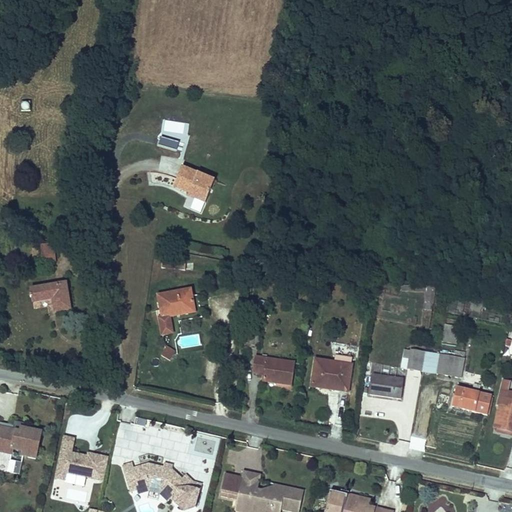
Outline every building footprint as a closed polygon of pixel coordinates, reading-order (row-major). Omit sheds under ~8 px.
[(208,196),(221,200),(228,173),(193,162),(187,184),(210,191),(208,196)] [(56,245),(41,246),(43,262),(57,261),(56,245)] [(193,268),(195,260),(171,256),(170,265),(193,268)] [(378,280),(377,288),(390,290),(392,282),(378,280)] [(62,311),(78,308),(74,283),(42,288),(44,301),(60,299),(62,311)] [(444,306),(448,286),(440,285),(436,305),(444,306)] [(168,317),(202,310),(198,287),(164,294),(168,317)] [(482,316),(484,302),(475,300),(472,315),(482,316)] [(258,343),(265,344),(271,309),(263,308),(258,343)] [(443,342),(456,344),(459,327),(445,325),(443,342)] [(419,364),(421,345),(415,344),(412,363),(419,364)] [(433,366),(437,348),(421,345),(419,364),(433,366)] [(167,347),(161,356),(171,362),(176,352),(167,347)] [(452,351),(437,348),(433,366),(442,367),(448,369),(452,351)] [(452,351),(448,369),(472,372),(475,355),(452,351)] [(269,380),(297,382),(299,360),(262,357),(259,373),(269,375),(269,380)] [(320,384),(358,388),(360,362),(322,359),(320,384)] [(412,394),(413,375),(381,371),(379,390),(412,394)] [(468,383),(464,403),(497,408),(502,390),(468,383)] [(0,454),(38,460),(42,431),(20,428),(20,427),(0,424),(0,454)] [(198,432),(192,453),(215,459),(221,437),(198,432)] [(104,483),(109,458),(73,451),(75,438),(63,436),(51,499),(89,506),(93,481),(104,483)] [(7,473),(19,476),(22,462),(10,460),(7,473)] [(248,485),(247,489),(259,492),(264,493),(262,503),(282,507),(284,499),(291,501),(308,504),(313,483),(283,477),(283,479),(277,482),(276,484),(277,486),(272,487),(271,483),(267,482),(269,474),(270,467),(252,464),(250,474),(244,472),(241,483),(248,485)] [(145,465),(136,468),(144,493),(151,491),(163,488),(175,490),(184,499),(188,503),(206,484),(199,477),(195,481),(185,472),(177,470),(162,466),(146,471),(145,465)] [(283,477),(269,474),(267,482),(271,483),(272,487),(277,486),(276,484),(277,482),(283,479),(283,477)] [(356,487),(340,483),(333,511),(337,511),(344,511),(345,508),(350,509),(362,511),(380,511),(383,499),(377,497),(378,491),(366,488),(366,491),(356,489),(356,487)] [(163,488),(151,491),(152,495),(162,492),(172,494),(181,502),(184,499),(175,490),(163,488)] [(259,492),(247,489),(244,504),(281,511),(288,511),(291,501),(284,499),(282,507),(262,503),(264,493),(259,492)] [(389,511),(392,502),(386,500),(382,511),(389,511)] [(400,511),(402,504),(392,502),(389,511),(400,511)]
